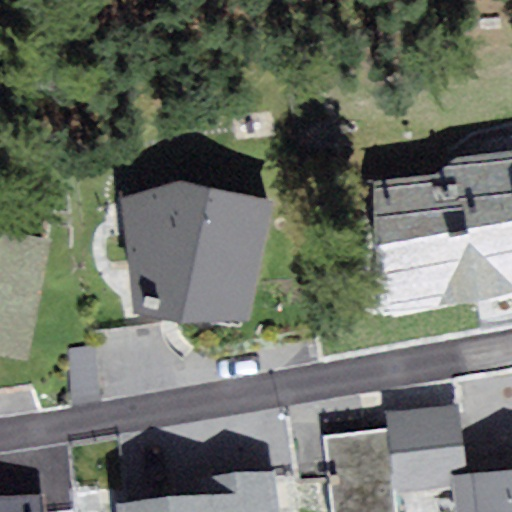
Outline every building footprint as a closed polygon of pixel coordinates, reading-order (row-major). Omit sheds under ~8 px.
[(385,301),(511,282),(511,144),(457,151),(436,167),(375,176),(385,301)] [(180,173),(121,192),(135,299),(149,302),(243,321),(277,192),(180,173)] [(0,365),(31,371),(51,247),(0,238),(0,365)] [(465,412),(389,418),(390,435),(395,497),(453,492),(452,481),(470,479),(465,412)] [(390,435),(329,440),(334,511),(396,511),(395,497),(390,435)] [(199,485),(118,496),(119,511),(283,511),(278,466),(198,472),(199,485)] [(511,511),(511,475),(470,479),(452,481),(453,492),(454,511),(511,511)]
